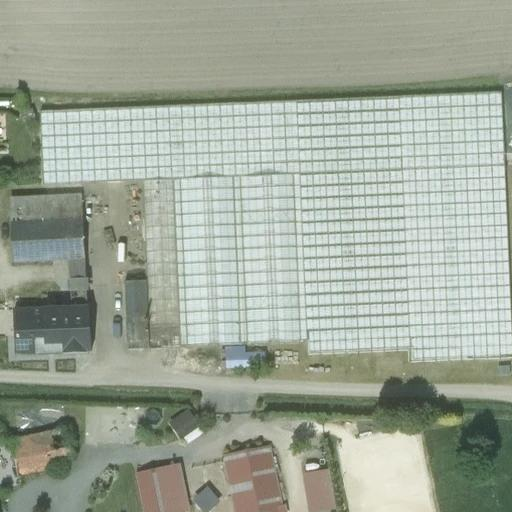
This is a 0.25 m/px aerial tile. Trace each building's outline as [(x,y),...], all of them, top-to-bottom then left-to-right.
[(500,96),(270,104),(273,178),(293,177),(300,177),(401,173),(451,172),(502,170),(500,96)] [(270,104),(41,112),(44,189),(143,185),(143,183),(175,182),(181,181),(233,179),(241,179),(273,178),(270,104)] [(502,170),(451,172),(458,363),(509,361),(502,170)] [(451,172),(401,173),(407,353),(408,365),(458,363),(451,172)] [(401,173),(300,177),(307,356),(407,353),(401,173)] [(273,178),(241,179),(247,349),(299,348),(293,177),(273,178)] [(233,179),(181,181),(187,352),(239,350),(233,179)] [(175,182),(143,183),(143,185),(146,283),(149,332),(150,332),(149,351),(180,350),(179,332),(181,332),(175,182)] [(10,227),(84,223),(83,197),(8,200),(10,227)] [(68,263),(86,262),(84,223),(10,227),(11,265),(68,263)] [(69,282),(86,280),(86,262),(68,263),(69,282)] [(86,280),(69,282),(70,311),(45,313),(46,338),(55,337),(56,354),(90,352),(88,311),(93,311),(92,307),(88,307),(86,280)] [(149,332),(146,283),(124,284),(127,352),(149,351),(150,332),(149,332)] [(45,313),(14,314),(15,339),(16,356),(56,354),(55,337),(46,338),(45,313)] [(0,339),(15,339),(14,314),(0,314),(0,339)] [(227,358),(228,369),(263,368),(262,357),(227,358)] [(190,409),(169,420),(179,441),(201,430),(190,409)] [(133,413),(105,417),(107,428),(135,423),(133,413)] [(48,419),(0,428),(3,443),(10,442),(51,434),(48,419)] [(51,434),(10,442),(16,473),(48,466),(73,462),(68,441),(66,431),(51,434)] [(511,435),(495,441),(500,454),(511,449),(511,435)] [(78,440),(68,441),(73,462),(82,459),(78,440)] [(3,443),(0,444),(0,489),(4,488),(19,486),(17,479),(16,473),(10,442),(3,443)] [(279,511),(266,443),(222,452),(234,511),(279,511)] [(182,452),(149,458),(151,466),(160,465),(165,464),(184,460),(182,452)] [(184,460),(165,464),(175,511),(221,511),(210,455),(184,460)] [(169,511),(160,465),(151,466),(133,470),(141,511),(169,511)] [(16,473),(17,479),(50,472),(48,466),(16,473)] [(0,489),(0,511),(9,511),(4,488),(0,489)]
